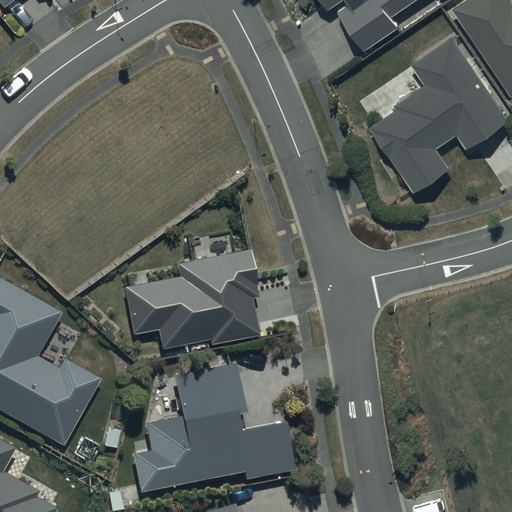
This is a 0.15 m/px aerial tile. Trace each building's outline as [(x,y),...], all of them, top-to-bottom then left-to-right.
[(323,0),(326,4),(331,0),(343,0),(337,4),(363,45),(399,22),(391,9),(405,0),(323,0)] [(511,0),(454,0),(452,2),(510,90),(506,92),(511,100),(511,0)] [(506,113),(453,32),(412,59),(424,78),(394,98),(397,104),(371,121),(412,183),(448,160),(436,140),(454,128),(463,141),(506,113)] [(177,270),(121,281),(130,328),(156,323),(160,343),(207,334),(208,339),(257,329),(249,292),(256,291),(247,245),(174,259),(177,270)] [(0,404),(62,439),(99,372),(63,351),(58,361),(37,349),(60,307),(0,273),(0,404)] [(129,447),(136,484),(240,464),(242,473),(291,464),(281,413),(235,422),(232,404),(241,403),(233,357),(170,369),(178,409),(142,416),(147,443),(129,447)] [(0,511),(49,511),(55,502),(34,491),(37,484),(2,465),(14,442),(0,435),(0,511)] [(237,511),(233,497),(183,511),(237,511)]
